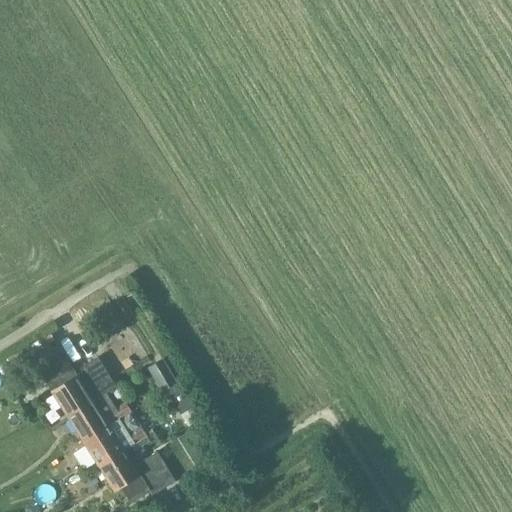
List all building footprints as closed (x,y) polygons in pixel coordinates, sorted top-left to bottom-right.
[(76,374),(64,357),(61,359),(56,356),(48,361),(48,367),(39,373),(67,417),(93,401),(92,401),(106,393),(115,387),(96,357),(79,369),(81,371),(76,374)] [(164,390),(178,382),(164,358),(148,368),(162,391),(164,390)] [(180,415),(194,407),(178,382),(164,390),(180,415)] [(124,401),(115,407),(106,393),(92,401),(93,401),(67,417),(82,442),(108,426),(118,420),(131,412),(124,401)] [(118,420),(108,426),(82,442),(98,466),(124,450),(134,444),(146,437),(140,426),(128,434),(118,420)] [(169,443),(160,449),(176,472),(185,465),(169,443)] [(124,450),(98,466),(114,492),(122,487),(131,501),(148,490),(152,496),(175,482),(156,452),(134,466),(124,450)]
